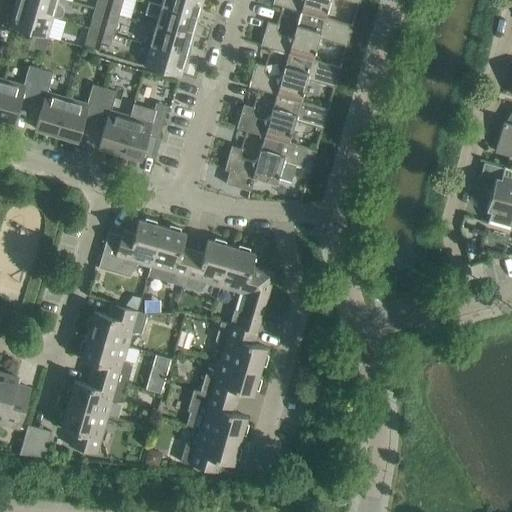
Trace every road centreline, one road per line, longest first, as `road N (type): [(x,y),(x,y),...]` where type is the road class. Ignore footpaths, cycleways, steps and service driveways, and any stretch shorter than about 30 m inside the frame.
road 1 (residential): [(475,303),(451,229),(511,16)]
road 2 (residential): [(285,213),(295,304),(252,471)]
road 3 (residential): [(0,342),(54,359),(110,183)]
road 4 (residential): [(338,215),(399,0)]
road 5 (residential): [(186,198),(245,0)]
road 6 (residential): [(372,511),(381,410),(361,335)]
road 7 (residential): [(361,335),(338,215)]
